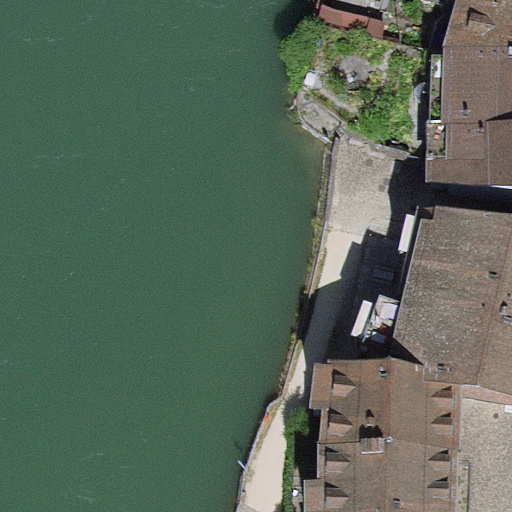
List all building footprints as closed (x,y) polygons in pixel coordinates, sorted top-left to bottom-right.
[(511,0),(459,0),(451,55),(511,59),(511,0)] [(511,59),(451,55),(449,137),(511,141),(511,59)] [(511,141),(449,137),(434,137),(433,192),(511,205),(511,141)] [(381,311),(356,385),(459,395),(511,405),(511,239),(422,230),(400,316),(381,311)] [(326,511),(453,511),(459,395),(356,385),(337,381),(325,460),(326,511)]
